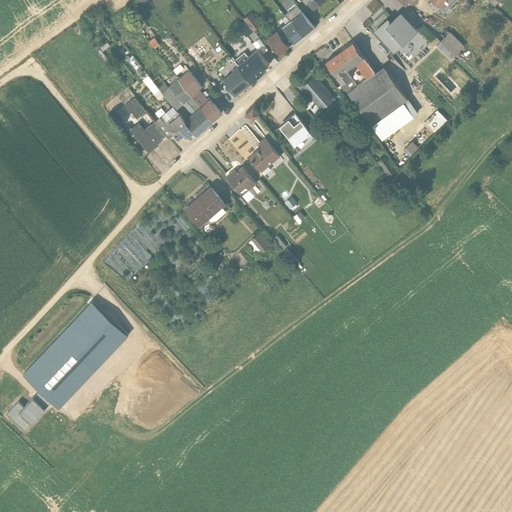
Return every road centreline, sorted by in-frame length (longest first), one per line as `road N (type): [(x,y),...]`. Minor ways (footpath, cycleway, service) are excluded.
road 1 (residential): [(350,0),(143,193)]
road 2 (unclassified): [(0,348),(143,193)]
road 3 (unclassified): [(143,193),(36,62),(0,76)]
